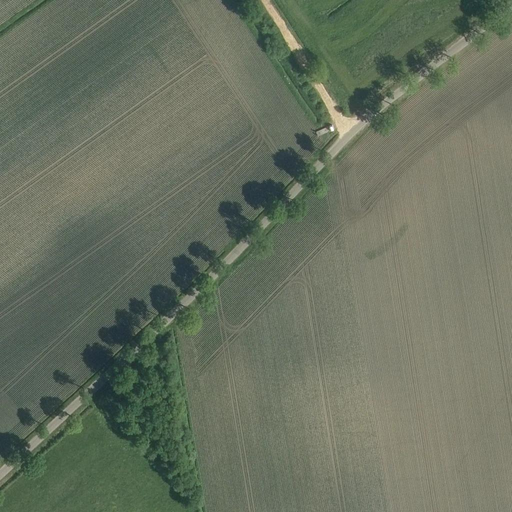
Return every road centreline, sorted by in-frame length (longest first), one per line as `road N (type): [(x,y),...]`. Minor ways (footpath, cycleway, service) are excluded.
road 1 (tertiary): [(0,475),(349,133),(511,5)]
road 2 (track): [(262,0),(349,133)]
